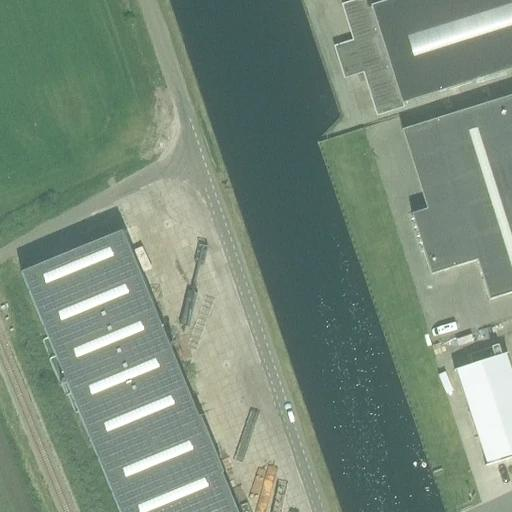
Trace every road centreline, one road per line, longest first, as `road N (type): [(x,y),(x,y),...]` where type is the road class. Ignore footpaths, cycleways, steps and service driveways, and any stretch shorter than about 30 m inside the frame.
road 1 (unclassified): [(320,511),(195,148)]
road 2 (unclassified): [(0,257),(195,148)]
road 3 (unclassified): [(195,148),(144,0)]
